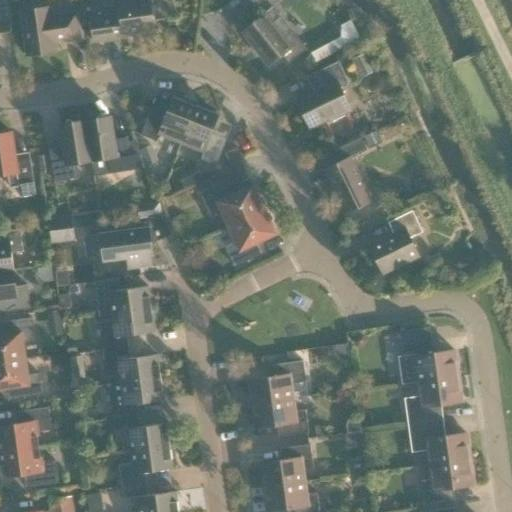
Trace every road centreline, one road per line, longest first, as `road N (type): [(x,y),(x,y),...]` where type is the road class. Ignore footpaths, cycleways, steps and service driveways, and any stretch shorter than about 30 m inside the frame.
road 1 (residential): [(322,247),(252,99),(214,69),(168,59),(86,85),(0,98)]
road 2 (residential): [(505,511),(476,317),(465,302),(442,296),(358,304),(322,247)]
road 3 (residential): [(219,511),(193,313),(322,247)]
